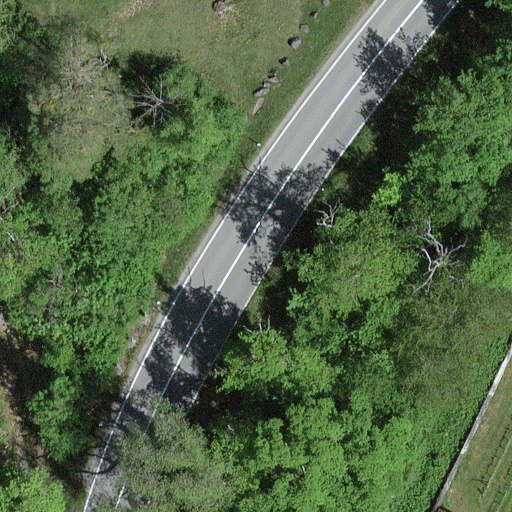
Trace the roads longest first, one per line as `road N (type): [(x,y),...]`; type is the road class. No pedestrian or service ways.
road 1 (secondary): [(115,511),(300,163),(424,0)]
road 2 (track): [(32,511),(29,443),(0,337)]
